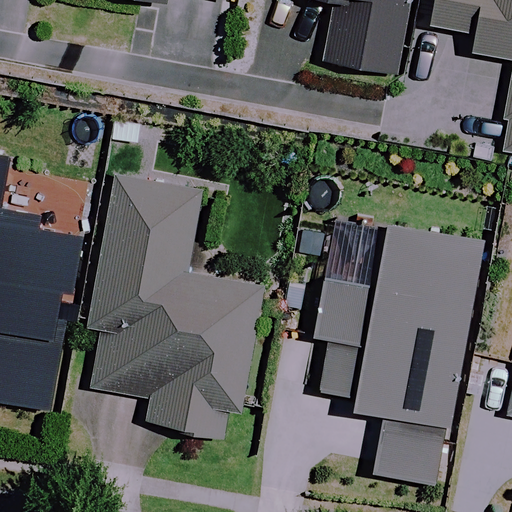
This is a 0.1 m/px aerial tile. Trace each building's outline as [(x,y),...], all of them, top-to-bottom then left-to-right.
[(410,0),(319,0),(339,3),(329,61),(398,72),(410,0)] [(511,0),(437,0),(432,27),(477,34),(474,53),(511,59),(511,107),(504,152),(511,153),(511,0)] [(0,400),(45,410),(82,238),(39,229),(42,215),(2,206),(11,161),(0,158),(0,400)] [(204,192),(117,177),(91,325),(105,328),(94,387),(152,397),(148,422),(226,436),(231,408),(244,410),(265,288),(189,275),(204,192)] [(476,243),(332,222),(307,392),(360,399),(357,421),(384,425),(377,473),(440,482),(476,243)]
